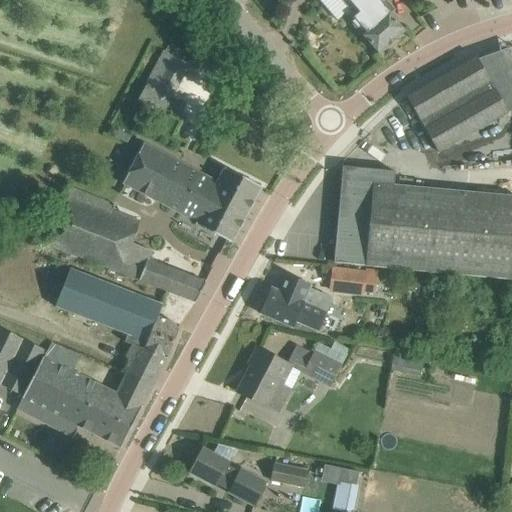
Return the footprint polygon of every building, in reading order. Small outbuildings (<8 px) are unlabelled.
[(318,0),(337,21),(345,14),(348,18),(380,54),(405,32),(390,15),(395,9),(387,0),(318,0)] [(407,97),(438,152),(508,113),(476,57),(407,97)] [(146,86),(138,101),(163,114),(171,99),(146,86)] [(196,224),(232,243),(261,187),(225,168),(217,183),(144,145),(124,184),(197,222),(196,224)] [(343,167),(334,262),(511,278),(511,197),(491,195),(494,162),(395,172),(343,167)] [(70,188),(48,247),(119,274),(132,241),(137,227),(113,218),(118,206),(70,188)] [(155,256),(145,283),(196,302),(206,282),(155,256)] [(58,262),(52,275),(63,279),(68,266),(58,262)] [(332,268),(330,292),(362,296),(363,292),(375,294),(377,278),(365,276),(365,272),(332,268)] [(70,269),(53,306),(126,338),(124,342),(131,344),(124,358),(133,362),(128,374),(151,386),(180,326),(154,316),(158,307),(70,269)] [(272,289),(261,313),(292,327),(295,321),(317,330),(325,312),(331,298),(309,289),(309,288),(310,286),(286,276),(279,292),(272,289)] [(0,385),(19,393),(22,399),(17,410),(73,438),(79,427),(121,448),(153,386),(151,386),(128,374),(117,395),(72,372),(80,356),(52,342),(47,352),(0,328),(0,385)] [(314,355),(303,375),(328,388),(349,350),(335,342),(331,349),(320,344),(314,355)] [(296,345),(287,363),(288,364),(287,366),(303,375),(314,355),(296,345)] [(251,365),(237,392),(266,407),(267,406),(278,383),(287,366),(288,364),(287,363),(257,348),(248,364),(251,365)] [(202,449),(190,472),(216,486),(217,484),(230,491),(229,494),(254,507),(267,484),(242,469),(240,472),(227,466),(228,463),(202,449)] [(275,464),(272,481),(303,488),(306,470),(275,464)]
